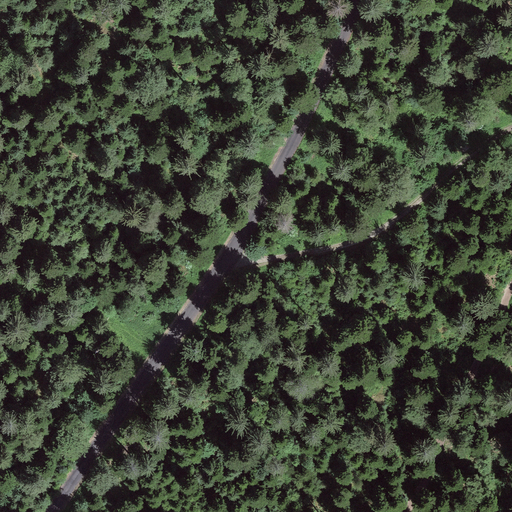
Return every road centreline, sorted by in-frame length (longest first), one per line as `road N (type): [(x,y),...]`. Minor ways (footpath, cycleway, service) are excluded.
road 1 (unclassified): [(53,511),(253,220),(361,0)]
road 2 (track): [(226,261),(323,247),(380,225),(511,129)]
